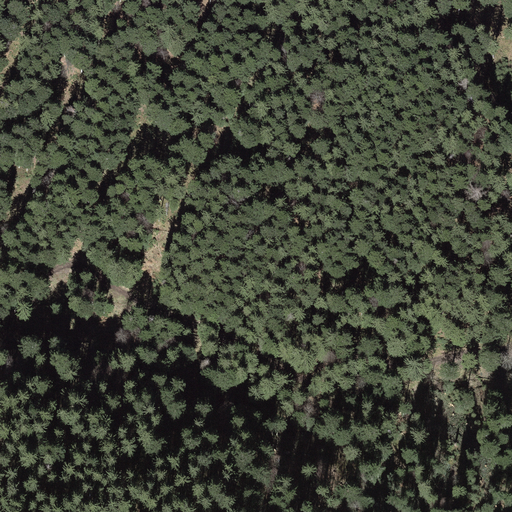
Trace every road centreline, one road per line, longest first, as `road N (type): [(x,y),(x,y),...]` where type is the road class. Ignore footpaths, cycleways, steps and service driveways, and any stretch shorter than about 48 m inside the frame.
road 1 (track): [(0,272),(23,279),(73,261),(296,378),(380,356),(398,370),(511,347)]
road 2 (track): [(409,0),(511,114)]
